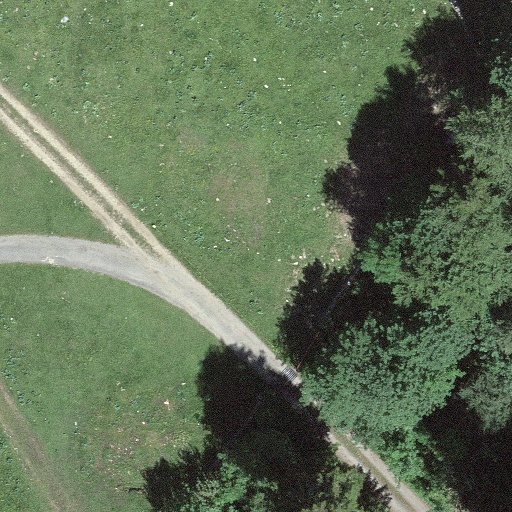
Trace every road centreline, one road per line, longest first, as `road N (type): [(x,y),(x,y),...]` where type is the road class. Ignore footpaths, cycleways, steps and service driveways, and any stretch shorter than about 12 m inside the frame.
road 1 (track): [(418,511),(184,288),(89,255),(0,250)]
road 2 (track): [(184,288),(0,100)]
road 3 (track): [(70,511),(0,397)]
